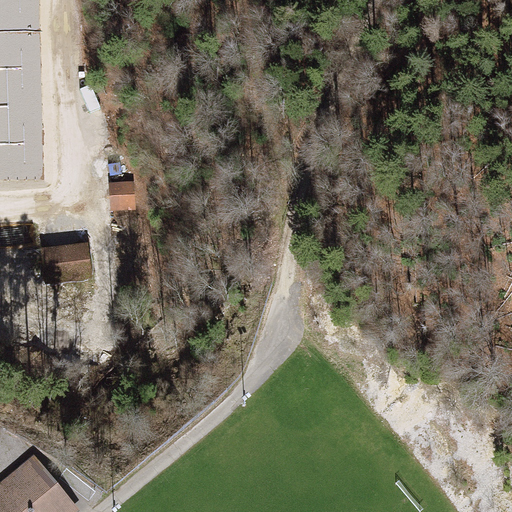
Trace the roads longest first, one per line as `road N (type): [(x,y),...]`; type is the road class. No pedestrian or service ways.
road 1 (track): [(282,291),(308,161),(368,0)]
road 2 (residential): [(91,511),(221,408),(257,360),(282,291)]
road 3 (track): [(90,194),(69,0)]
